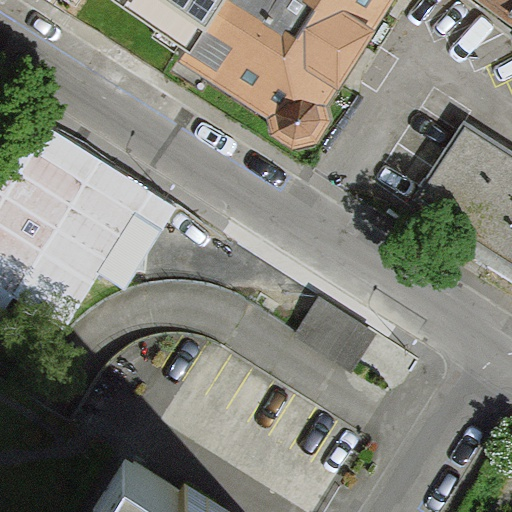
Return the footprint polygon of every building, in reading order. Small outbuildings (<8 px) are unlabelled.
[(153,0),(193,27),(210,0),(153,0)] [(387,0),(210,0),(193,27),(180,50),(297,123),(312,120),(387,0)] [(511,0),(492,0),(511,14),(511,0)] [(511,254),(511,152),(467,123),(421,196),(511,254)] [(370,329),(322,298),(298,334),(347,366),(370,329)] [(229,511),(232,508),(186,479),(180,490),(135,462),(104,511),(229,511)]
